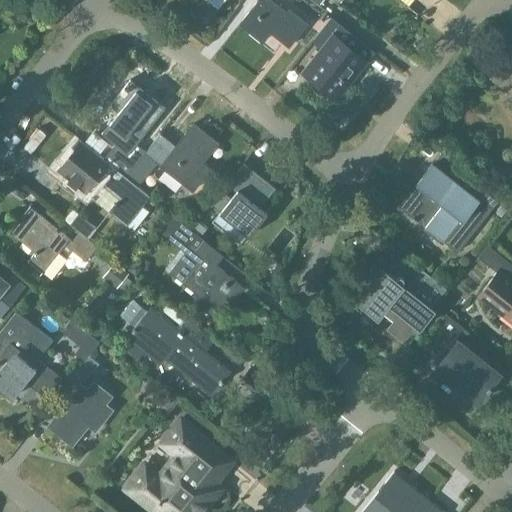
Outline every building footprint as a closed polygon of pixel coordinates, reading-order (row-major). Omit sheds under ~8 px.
[(258,0),(241,22),(264,42),(273,31),(291,46),(308,25),(289,9),(286,13),(270,0),(258,0)] [(303,72),(314,81),(313,83),(313,85),(314,87),(315,89),(315,90),(317,92),(318,92),(319,93),(322,94),(324,94),(326,94),(330,93),(337,100),(339,98),(341,99),(342,99),(345,99),(346,98),(348,97),(349,96),(349,95),(349,94),(349,92),(349,91),(348,89),(348,88),(347,87),(375,53),(332,19),(313,42),(322,49),(303,72)] [(511,67),(504,61),(492,76),(511,92),(511,67)] [(104,159),(126,177),(146,152),(136,145),(165,109),(131,81),(112,104),(130,119),(112,141),(116,144),(104,159)] [(180,149),(164,169),(193,191),(202,179),(195,173),(203,164),(200,162),(216,142),(195,125),(178,147),(180,149)] [(104,159),(83,142),(59,171),(87,193),(97,181),(119,199),(109,212),(127,226),(151,197),(104,159)] [(158,162),(146,152),(126,177),(138,186),(158,162)] [(399,207),(457,253),(499,200),(441,154),(399,207)] [(245,163),(228,184),(237,191),(231,198),(222,191),(211,205),(249,236),(267,213),(260,207),(276,188),(245,163)] [(43,273),(44,272),(52,278),(67,259),(59,252),(64,245),(86,262),(98,246),(81,232),(73,241),(31,208),(31,207),(31,206),(9,232),(10,233),(11,232),(35,251),(34,252),(36,254),(30,261),(29,260),(28,261),(43,273)] [(97,228),(73,209),(65,219),(89,238),(97,228)] [(183,266),(174,276),(201,297),(198,300),(199,309),(208,308),(210,305),(223,315),(245,287),(216,265),(224,255),(204,240),(196,249),(192,246),(179,263),(183,266)] [(498,272),(504,277),(486,300),(511,320),(511,265),(506,261),(498,272)] [(377,316),(383,309),(396,320),(389,329),(407,344),(421,328),(434,311),(431,308),(447,289),(421,269),(406,288),(381,268),(356,300),(377,316)] [(0,312),(2,314),(25,287),(12,276),(7,282),(0,276),(0,312)] [(214,339),(189,319),(181,330),(153,307),(132,331),(136,334),(129,338),(161,364),(166,358),(212,394),(220,383),(222,384),(232,371),(230,372),(206,352),(214,339)] [(0,343),(6,349),(0,356),(0,387),(13,398),(39,365),(35,362),(52,341),(17,313),(0,334),(0,343)] [(431,338),(446,350),(434,365),(466,391),(468,390),(480,400),(500,375),(480,360),(481,359),(456,339),(464,329),(448,316),(431,338)] [(100,342),(91,336),(85,344),(93,351),(100,342)] [(90,356),(70,381),(79,388),(49,426),(73,445),(89,425),(96,431),(113,410),(103,402),(109,394),(95,383),(88,390),(82,385),(100,364),(90,356)] [(143,467),(129,485),(133,489),(130,491),(156,511),(160,511),(161,511),(203,511),(210,503),(204,498),(233,461),(181,419),(162,443),(181,458),(164,479),(149,467),(147,470),(143,467)] [(445,511),(395,472),(362,511),(387,511),(390,509),(393,511),(445,511)]
